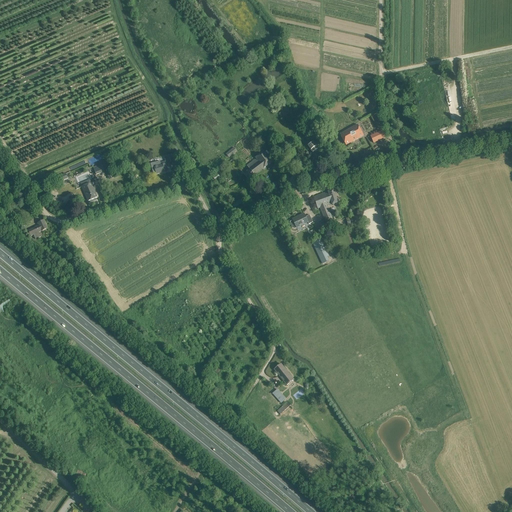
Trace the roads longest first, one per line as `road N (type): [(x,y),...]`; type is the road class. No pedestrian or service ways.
road 1 (motorway): [(309,511),(0,252)]
road 2 (motorway): [(0,269),(289,511)]
road 3 (unclassified): [(219,236),(346,180),(511,142)]
road 4 (unclassified): [(0,149),(50,217),(69,219),(181,187),(198,195),(219,236)]
road 5 (track): [(381,0),(382,108),(401,167)]
road 6 (unclassified): [(219,236),(274,344),(261,374)]
road 7 (track): [(511,47),(380,73)]
road 8 (unclassified): [(97,511),(0,420)]
